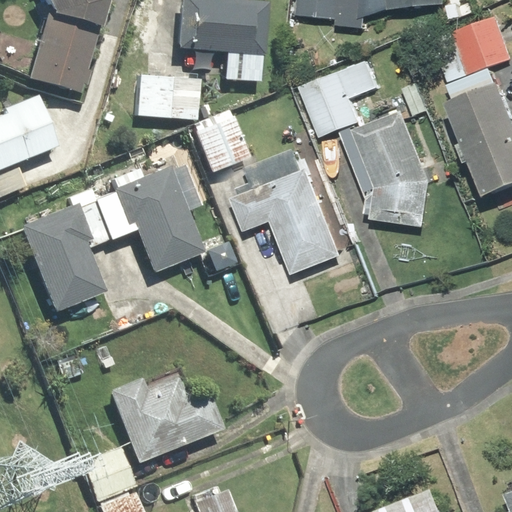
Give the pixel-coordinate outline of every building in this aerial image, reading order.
[(84,92),(108,0),(44,0),(48,9),(30,78),(84,92)] [(266,80),(271,0),(184,0),(184,1),(168,0),(167,30),(182,31),(181,49),(226,52),(224,77),(266,80)] [(373,0),(303,0),(302,17),(347,19),(347,26),(372,27),(373,0)] [(454,0),(398,0),(400,12),(455,6),(454,0)] [(511,86),(507,88),(499,68),(511,62),(511,37),(499,6),(463,21),(468,31),(438,44),(455,86),(500,196),(511,191),(511,86)] [(386,89),(373,57),(304,84),(325,139),(365,123),(357,100),(386,89)] [(198,117),(200,78),(140,75),(138,114),(198,117)] [(432,113),(421,81),(408,85),(419,117),(432,113)] [(18,159),(62,143),(43,91),(0,106),(0,195),(28,185),(18,159)] [(233,107),(192,123),(211,172),(252,156),(233,107)] [(438,179),(411,109),(351,135),(377,194),(374,219),(434,224),(438,179)] [(316,166),(310,169),(303,152),(255,171),(262,188),(239,198),(252,231),(279,220),(302,277),(353,257),(316,166)] [(114,188),(116,194),(98,201),(112,236),(130,229),(140,225),(158,271),(210,251),(176,164),(114,188)] [(92,200),(85,202),(24,225),(57,313),(111,293),(93,243),(107,238),(92,200)] [(137,461),(225,427),(208,384),(187,392),(181,377),(146,391),(142,379),(110,391),(137,461)] [(100,504),(139,490),(123,444),(84,458),(100,504)] [(452,511),(443,487),(381,511),(452,511)] [(191,511),(236,511),(228,488),(196,499),(199,509),(191,511)] [(146,511),(139,490),(100,504),(102,511),(146,511)]
